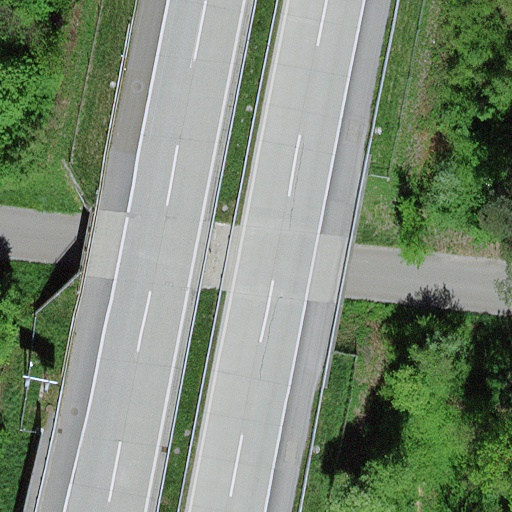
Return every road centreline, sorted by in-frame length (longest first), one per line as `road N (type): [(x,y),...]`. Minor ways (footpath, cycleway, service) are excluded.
road 1 (motorway): [(211,0),(116,511)]
road 2 (motorway): [(232,511),(325,0)]
road 3 (track): [(85,240),(511,281)]
